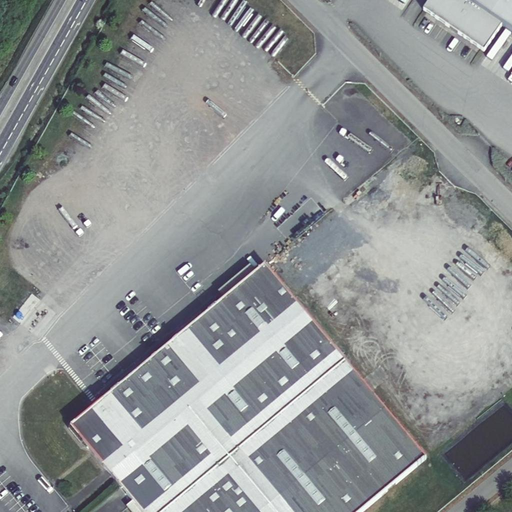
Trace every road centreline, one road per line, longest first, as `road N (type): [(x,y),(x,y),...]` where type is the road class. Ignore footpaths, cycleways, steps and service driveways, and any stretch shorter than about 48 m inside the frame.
road 1 (unclassified): [(303,0),(511,208)]
road 2 (primary): [(0,143),(81,0)]
road 3 (primary): [(60,0),(0,106)]
